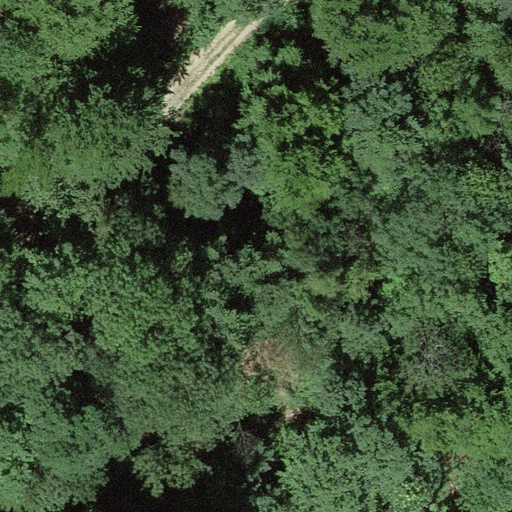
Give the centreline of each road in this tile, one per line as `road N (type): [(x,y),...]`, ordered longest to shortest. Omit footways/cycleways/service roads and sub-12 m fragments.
road 1 (track): [(511,381),(433,380),(240,431),(87,511)]
road 2 (track): [(0,197),(67,172),(266,0)]
